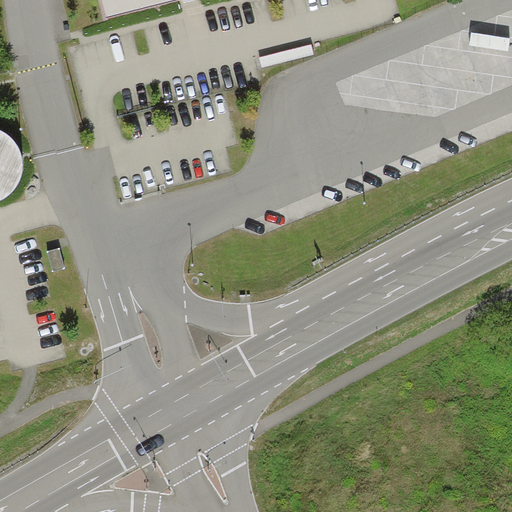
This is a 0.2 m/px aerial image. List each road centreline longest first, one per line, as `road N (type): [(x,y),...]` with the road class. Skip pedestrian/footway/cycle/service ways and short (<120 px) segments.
road 1 (primary): [(183,409),(511,235)]
road 2 (primary): [(28,494),(183,409)]
road 3 (primary): [(28,494),(188,511)]
